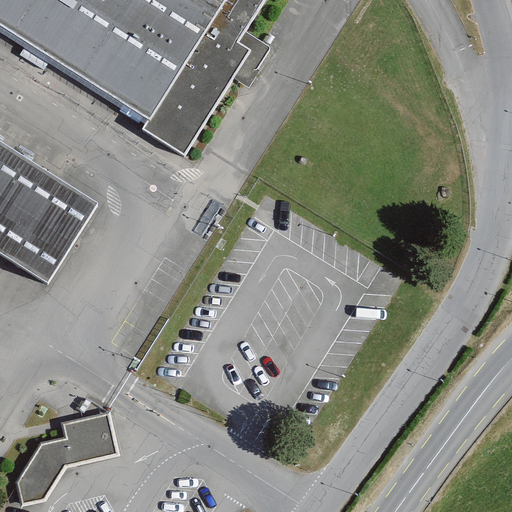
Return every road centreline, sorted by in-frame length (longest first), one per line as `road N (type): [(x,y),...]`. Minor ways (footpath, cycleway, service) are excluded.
road 1 (residential): [(321,511),(483,268),(499,212),(508,97)]
road 2 (secondary): [(511,358),(394,511)]
